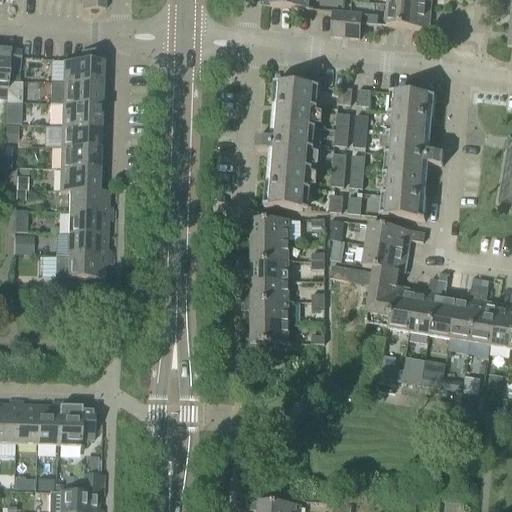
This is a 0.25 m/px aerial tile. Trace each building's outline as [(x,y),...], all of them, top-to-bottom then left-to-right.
[(69,0),(81,0),(81,11),(103,12),(103,0),(69,0)] [(307,11),(307,0),(260,0),(260,7),(307,11)] [(387,0),(387,7),(424,10),(424,0),(387,0)] [(423,21),(424,10),(387,7),(386,28),(429,32),(430,22),(423,21)] [(343,14),(331,13),(329,38),(341,39),(343,14)] [(348,14),(346,40),(359,41),(361,15),(348,14)] [(0,91),(5,92),(6,74),(18,75),(19,61),(20,54),(0,52),(0,91)] [(62,64),(61,86),(105,88),(105,80),(101,80),(102,54),(80,53),(80,64),(62,64)] [(105,94),(105,88),(61,86),(60,107),(100,108),(100,94),(105,94)] [(278,102),(277,107),(311,109),(312,89),(273,86),(272,101),(278,102)] [(339,91),(338,99),(350,100),(351,92),(339,91)] [(357,93),(356,101),(369,102),(370,94),(357,93)] [(396,96),(394,117),(427,120),(427,115),(433,115),(435,99),(396,96)] [(350,108),(350,100),(338,99),(337,107),(350,108)] [(369,109),(369,102),(356,101),(356,108),(369,109)] [(99,124),(100,108),(60,107),(60,129),(103,131),(104,124),(99,124)] [(309,130),(311,109),(277,107),(276,127),(309,130)] [(336,117),(335,125),(348,126),(349,118),(336,117)] [(425,140),(427,120),(394,117),(392,137),(425,140)] [(355,118),(354,126),(367,128),(368,120),(355,118)] [(20,120),(6,119),(5,127),(20,128),(20,120)] [(347,134),(348,126),(335,125),(334,133),(347,134)] [(366,135),(367,128),(354,126),(353,134),(366,135)] [(307,150),(309,130),(276,127),(275,142),(255,140),(255,146),(307,150)] [(103,137),(103,131),(60,129),(59,151),(99,152),(99,137),(103,137)] [(5,131),(5,147),(17,148),(17,131),(5,131)] [(347,142),(347,134),(334,133),(334,141),(347,142)] [(366,143),(366,135),(353,134),(353,142),(366,143)] [(423,154),(425,140),(392,137),(390,157),(442,162),(443,156),(423,154)] [(346,150),(347,142),(334,141),(333,149),(346,150)] [(365,151),(366,143),(353,142),(352,151),(365,151)] [(305,171),(307,150),(255,146),(254,152),(274,154),(272,168),(305,171)] [(98,167),(99,152),(59,151),(58,173),(102,174),(102,167),(98,167)] [(333,157),(332,165),(345,167),(345,158),(333,157)] [(441,168),(442,162),(390,157),(388,178),(421,181),(422,167),(441,168)] [(351,159),(350,167),(363,168),(364,160),(351,159)] [(344,175),(345,167),(332,165),(331,173),(344,175)] [(363,176),(363,168),(350,167),(350,175),(363,176)] [(304,191),(305,171),(272,168),(271,188),(304,191)] [(102,181),(102,174),(58,173),(58,194),(97,195),(97,194),(98,180),(102,181)] [(343,183),(344,175),(331,173),(331,181),(343,183)] [(362,184),(363,176),(350,175),(349,183),(362,184)] [(420,201),(421,181),(388,178),(386,198),(420,201)] [(343,191),(343,183),(331,181),(330,190),(343,191)] [(361,192),(362,184),(349,183),(349,191),(361,192)] [(302,213),(304,191),(271,188),(270,193),(264,193),(263,210),(302,213)] [(107,195),(97,194),(97,195),(58,194),(58,195),(68,195),(67,216),(111,217),(111,210),(107,210),(107,195)] [(419,206),(420,201),(386,198),(385,219),(424,223),(425,207),(419,206)] [(330,199),(329,207),(341,208),(342,200),(330,199)] [(348,200),(347,208),(361,209),(361,201),(348,200)] [(341,216),(341,208),(329,207),(328,215),(341,216)] [(360,217),(361,209),(347,208),(347,216),(360,217)] [(15,214),(14,236),(25,236),(26,214),(15,214)] [(111,224),(111,217),(67,216),(66,237),(106,238),(106,224),(111,224)] [(251,232),(251,244),(287,244),(287,222),(241,222),(241,232),(251,232)] [(323,231),(323,223),(310,223),(310,232),(323,231)] [(341,225),(330,224),(330,243),(338,244),(341,225)] [(369,226),(365,248),(402,254),(404,241),(422,244),(424,236),(369,226)] [(105,253),(106,238),(66,237),(66,259),(109,260),(109,253),(105,253)] [(287,264),(287,244),(251,244),(251,256),(241,256),(241,264),(287,264)] [(26,246),(14,245),(14,257),(25,258),(26,246)] [(400,265),(402,254),(365,248),(362,269),(373,271),(398,275),(405,276),(407,266),(400,265)] [(310,256),(310,264),(323,265),(323,256),(310,256)] [(109,260),(66,259),(54,258),(53,281),(104,282),(105,267),(109,267),(109,260)] [(287,285),(287,264),(241,264),(241,272),(250,272),(251,285),(287,285)] [(323,272),(323,265),(310,264),(310,272),(323,272)] [(336,282),(338,269),(330,268),(328,281),(336,282)] [(345,284),(347,271),(338,269),(336,282),(345,284)] [(353,285),(355,272),(347,271),(345,284),(353,285)] [(389,332),(396,289),(398,275),(373,271),(364,325),(388,329),(387,331),(389,332)] [(363,274),(355,272),(353,285),(361,286),(363,274)] [(429,339),(438,283),(430,282),(426,301),(415,299),(409,335),(429,339)] [(449,342),(455,306),(443,304),(446,285),(438,283),(429,339),(449,342)] [(287,305),(287,285),(251,285),(251,297),(241,297),(241,305),(287,305)] [(409,335),(415,299),(403,297),(404,290),(396,289),(389,332),(409,335)] [(470,345),(479,291),(470,289),(467,308),(455,306),(449,342),(470,345)] [(490,349),(495,313),(484,311),(487,292),(479,291),(470,345),(490,349)] [(510,352),(511,340),(511,296),(510,296),(507,315),(495,313),(490,349),(510,352)] [(288,325),(287,305),(241,305),(241,313),(250,313),(251,325),(288,325)] [(288,347),(288,325),(251,325),(251,337),(241,338),(241,347),(246,347),(246,363),(276,363),(276,347),(288,347)] [(310,338),(310,347),(323,347),(323,338),(310,338)] [(422,379),(424,370),(403,367),(401,375),(422,379)] [(442,380),(423,377),(422,388),(441,391),(442,380)] [(464,394),(478,397),(481,383),(466,381),(464,394)] [(0,447),(12,448),(13,404),(7,404),(7,408),(0,408),(0,447)] [(34,449),(36,409),(21,408),(21,404),(13,404),(12,448),(34,449)] [(55,450),(57,406),(50,406),(50,410),(36,409),(34,449),(55,450)] [(93,425),(93,411),(64,410),(64,406),(57,406),(55,450),(79,450),(79,433),(92,433),(93,425)] [(99,472),(101,459),(87,457),(85,470),(99,472)] [(74,496),(47,496),(46,511),(96,511),(97,497),(101,497),(102,477),(99,477),(75,477),(74,496)] [(247,511),(294,511),(295,507),(240,502),(239,511),(247,511)]
